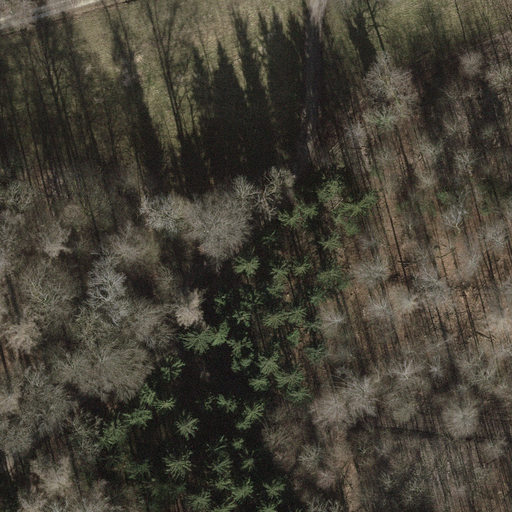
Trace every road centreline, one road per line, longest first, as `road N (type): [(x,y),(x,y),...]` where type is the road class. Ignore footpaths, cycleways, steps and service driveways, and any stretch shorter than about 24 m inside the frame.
road 1 (track): [(320,0),(311,122),(298,175),(274,210),(185,281),(155,326)]
road 2 (track): [(155,326),(223,381),(292,408),(511,430)]
road 3 (track): [(155,326),(0,464)]
